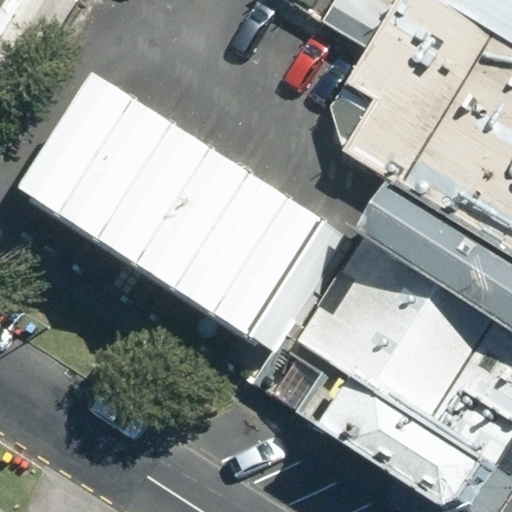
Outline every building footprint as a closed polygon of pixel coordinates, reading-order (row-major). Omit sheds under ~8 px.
[(0,0),(0,54),(33,0),(0,0)] [(412,189),(511,252),(511,37),(452,0),(354,0),(333,33),(387,64),(371,92),(397,108),(365,159),(412,189)] [(511,0),(452,0),(511,37),(511,0)] [(284,353),(353,243),(120,98),(51,208),(284,353)] [(511,252),(412,189),(375,246),(511,330),(511,252)] [(317,311),(295,348),(471,454),(511,386),(511,376),(493,365),(510,338),(376,258),(336,323),(317,311)] [(484,511),(506,477),(355,387),(326,436),(450,511),(484,511)]
